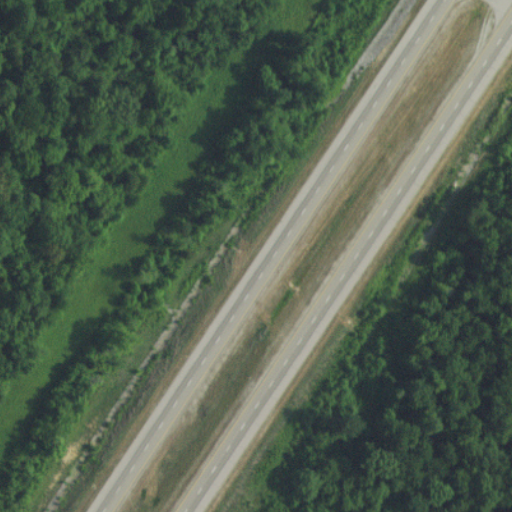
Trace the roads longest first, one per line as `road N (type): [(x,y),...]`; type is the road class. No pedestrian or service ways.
road 1 (trunk): [(439,0),(98,511)]
road 2 (trunk): [(180,511),(511,12)]
